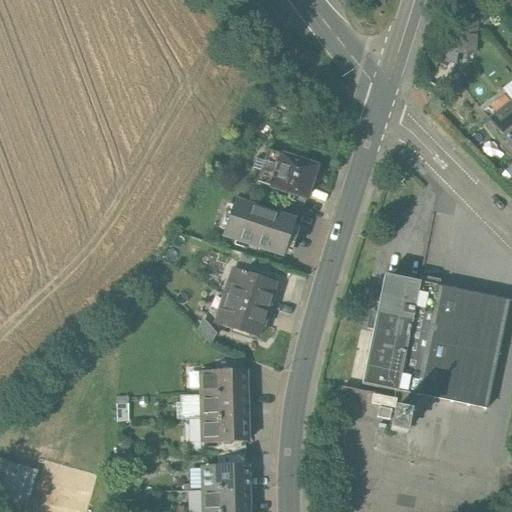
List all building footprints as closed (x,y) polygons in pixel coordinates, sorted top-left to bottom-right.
[(479,17),(460,16),(458,36),(478,38),(479,17)] [(478,38),(458,36),(456,56),(476,58),(478,38)] [(454,65),(437,61),(426,86),(436,91),(452,88),(454,65)] [(453,90),(435,108),(445,118),(463,100),(453,90)] [(511,110),(492,126),(511,150),(511,110)] [(332,136),(312,130),(308,143),(328,150),(332,136)] [(316,167),(267,151),(256,183),(305,199),(316,167)] [(269,213),(234,202),(222,236),(283,256),(295,222),(269,213)] [(298,211),(272,202),(269,213),(295,222),(298,211)] [(418,283),(384,276),(361,383),(395,390),(396,384),(416,389),(415,395),(485,410),(508,302),(438,287),(453,217),(434,213),(418,283)] [(274,284),(232,270),(228,285),(232,286),(228,299),(267,312),(273,294),(271,293),(274,284)] [(267,312),(228,299),(223,312),(219,310),(214,324),(256,338),(259,330),(261,331),(267,312)] [(242,360),(214,361),(214,373),(243,373),(242,360)] [(214,373),(201,374),(201,397),(245,396),(245,373),(243,373),(214,373)] [(366,391),(340,385),(337,399),(363,405),(366,391)] [(245,396),(201,397),(202,420),(246,419),(245,396)] [(408,411),(392,408),(389,425),(405,429),(408,411)] [(246,419),(202,420),(203,445),(217,445),(244,444),(247,444),(246,419)] [(244,444),(217,445),(217,456),(245,455),(244,444)] [(245,455),(217,456),(217,469),(245,468),(245,455)] [(217,469),(203,469),(204,492),(248,491),(247,468),(217,469)] [(248,511),(248,491),(204,492),(204,511),(248,511)]
